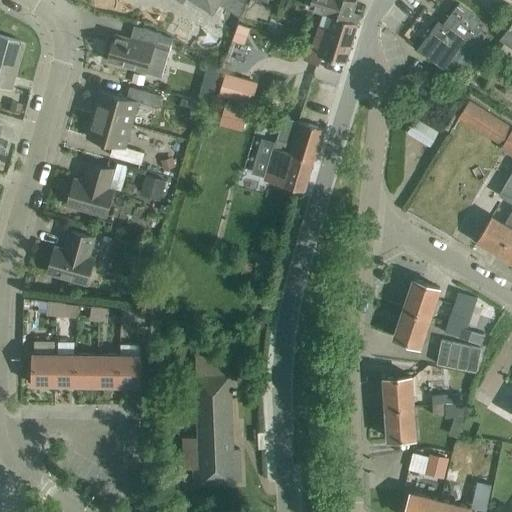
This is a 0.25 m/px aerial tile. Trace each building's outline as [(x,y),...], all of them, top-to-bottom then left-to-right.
[(180,0),(181,0),(180,0),(195,0),(211,10),(217,2),(238,16),(244,0),(180,0)] [(266,3),(266,0),(252,0),(252,1),(250,0),(247,0),(244,16),(265,22),(271,6),(265,5),(266,3)] [(351,11),(354,0),(309,0),(307,8),(314,10),(315,8),(356,22),(359,14),(351,11)] [(447,70),(481,25),(476,21),(477,20),(456,4),(442,24),(437,20),(417,48),(447,70)] [(344,62),(356,22),(315,8),(314,10),(321,12),(318,24),(312,44),(307,44),(303,57),(318,62),(320,54),(344,62)] [(511,46),(511,17),(498,37),(511,46)] [(114,33),(106,60),(145,71),(160,75),(167,48),(156,45),(159,34),(159,32),(140,27),(137,39),(114,33)] [(167,48),(170,37),(159,34),(156,45),(167,48)] [(0,85),(11,88),(24,42),(0,35),(0,85)] [(282,39),(281,54),(300,55),(301,40),(282,39)] [(225,71),(218,93),(251,103),(257,82),(225,71)] [(157,106),(160,94),(129,85),(125,97),(98,89),(92,112),(130,122),(136,100),(148,103),(157,106)] [(198,92),(196,100),(198,100),(209,104),(212,96),(198,92)] [(511,154),(511,125),(468,99),(457,117),(501,145),(499,147),(511,154)] [(15,100),(14,110),(31,112),(32,101),(15,100)] [(139,162),(143,151),(124,145),(130,122),(92,112),(85,135),(112,143),(109,154),(128,160),(139,162)] [(429,144),(437,130),(414,116),(406,130),(429,144)] [(314,159),(324,128),(305,122),(297,120),(290,143),(275,139),(264,177),(303,189),(312,158),(314,159)] [(162,169),(174,165),(171,155),(159,159),(162,169)] [(108,186),(113,168),(88,161),(84,174),(85,174),(84,180),(74,177),(66,204),(104,215),(112,187),(108,186)] [(498,252),(511,228),(511,169),(498,194),(511,202),(511,206),(503,222),(491,214),(475,239),(498,252)] [(511,260),(511,228),(498,252),(511,260)] [(88,254),(94,236),(69,229),(65,242),(66,242),(65,248),(54,245),(47,272),(85,283),(93,255),(88,254)] [(429,315),(432,305),(438,286),(413,277),(404,307),(429,315)] [(466,326),(469,315),(476,296),(457,290),(451,309),(447,320),(461,324),(466,326)] [(54,314),(56,301),(47,300),(45,313),(54,314)] [(63,315),(64,302),(56,301),(54,314),(63,315)] [(138,314),(139,305),(125,303),(124,312),(138,314)] [(97,320),(99,306),(90,305),(88,319),(97,320)] [(107,321),(109,307),(99,306),(97,320),(107,321)] [(419,344),(429,315),(404,307),(394,336),(419,344)] [(444,332),(482,344),(485,333),(466,326),(461,325),(453,322),(447,320),(445,329),(444,332)] [(156,348),(156,324),(145,324),(145,348),(156,348)] [(435,362),(475,370),(480,346),(440,338),(435,362)] [(53,383),(53,352),(31,352),(31,383),(53,383)] [(75,383),(75,352),(53,352),(53,383),(75,383)] [(96,384),(97,352),(75,352),(75,383),(96,384)] [(118,384),(118,353),(97,352),(96,384),(118,384)] [(140,384),(141,353),(118,353),(118,384),(140,384)] [(229,373),(228,353),(194,354),(195,374),(189,374),(189,392),(195,392),(198,449),(192,449),(193,482),(239,480),(238,447),(232,448),(230,390),(236,390),(235,372),(229,373)] [(386,407),(412,405),(410,374),(383,376),(386,407)] [(444,403),(442,381),(427,382),(428,394),(431,394),(431,404),(444,403)] [(432,414),(445,413),(444,403),(431,404),(432,414)] [(388,438),(414,436),(412,405),(386,407),(388,438)] [(430,452),(426,466),(442,470),(446,456),(430,452)] [(466,482),(469,469),(446,463),(443,476),(466,482)] [(436,511),(440,499),(409,491),(404,511),(436,511)] [(468,511),(470,506),(440,499),(436,511),(468,511)]
